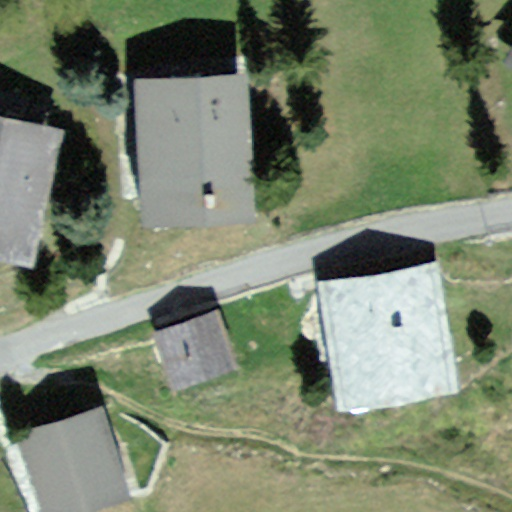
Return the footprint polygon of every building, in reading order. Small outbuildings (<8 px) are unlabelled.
[(511,47),(503,63),(511,68),(511,47)] [(249,70),(136,75),(142,218),(254,213),(249,70)] [(60,128),(0,114),(0,253),(28,260),(60,128)] [(438,261),(319,281),(341,409),(460,389),(438,261)] [(223,312),(157,331),(172,381),(238,361),(223,312)] [(103,407),(20,430),(42,511),(78,511),(128,498),(103,407)]
